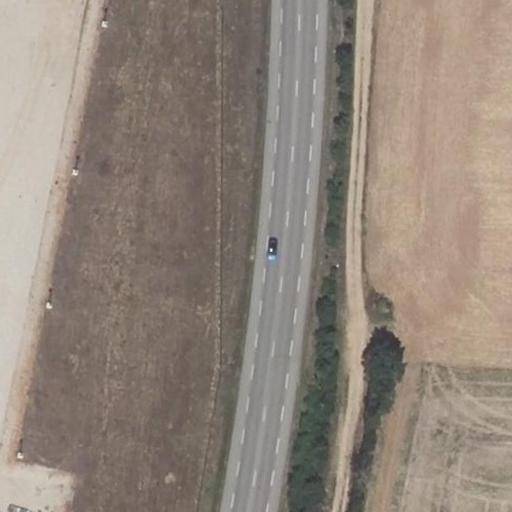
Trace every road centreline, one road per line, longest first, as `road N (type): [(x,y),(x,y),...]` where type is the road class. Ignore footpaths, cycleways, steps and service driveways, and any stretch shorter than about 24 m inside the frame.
road 1 (secondary): [(298,0),(296,142),(246,511)]
road 2 (track): [(367,0),(356,340),(323,511)]
